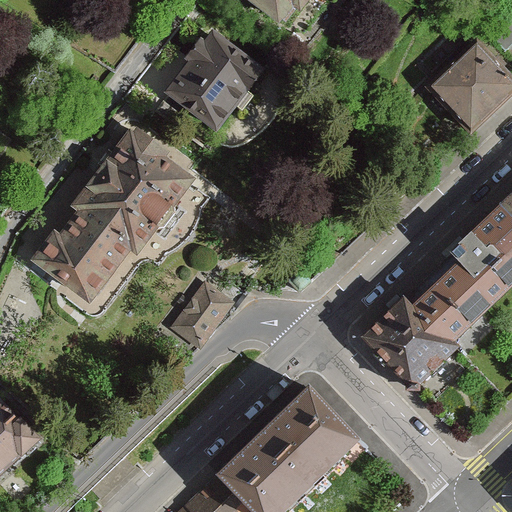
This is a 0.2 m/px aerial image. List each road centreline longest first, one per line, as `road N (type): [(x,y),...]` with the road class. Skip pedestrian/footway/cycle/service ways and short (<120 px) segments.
road 1 (residential): [(47,511),(232,333),(268,321),(292,325),(310,340)]
road 2 (residential): [(185,0),(0,244)]
road 3 (unclassified): [(511,145),(310,340)]
road 4 (residential): [(129,511),(310,340)]
road 5 (residential): [(310,340),(462,494)]
